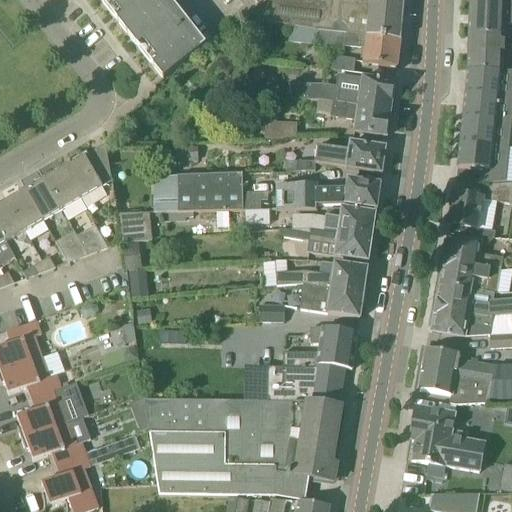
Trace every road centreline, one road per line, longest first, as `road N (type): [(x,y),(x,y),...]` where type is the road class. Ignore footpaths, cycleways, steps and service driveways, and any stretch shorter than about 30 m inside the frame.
road 1 (residential): [(358,511),(426,158),(434,0)]
road 2 (residential): [(0,176),(99,123),(104,106),(96,80),(32,0)]
